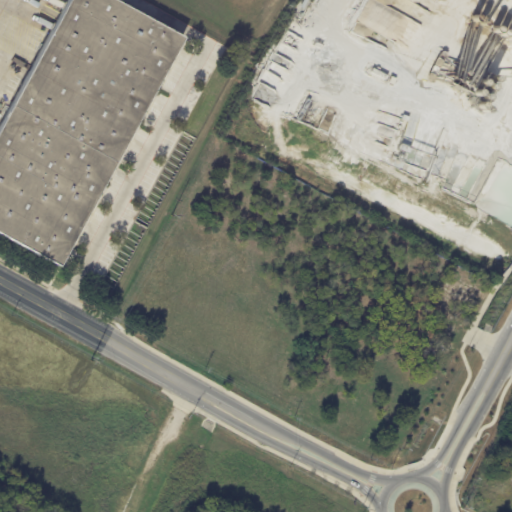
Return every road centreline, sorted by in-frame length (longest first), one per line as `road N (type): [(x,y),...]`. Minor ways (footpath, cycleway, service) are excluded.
road 1 (tertiary): [(0,277),(190,388)]
road 2 (tertiary): [(190,388),(208,406),(328,467)]
